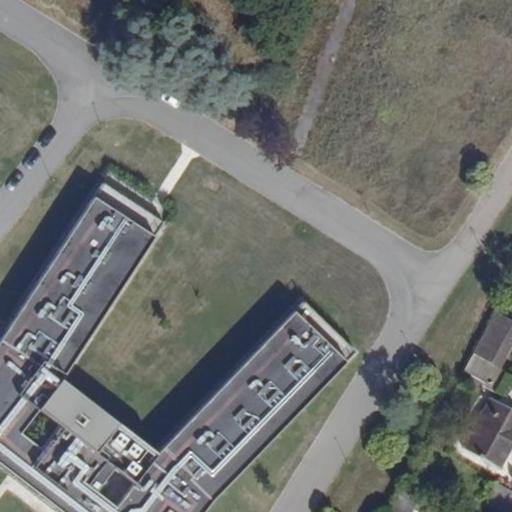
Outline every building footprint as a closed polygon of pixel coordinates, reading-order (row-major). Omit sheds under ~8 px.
[(0,468),(57,511),(203,511),(204,511),(357,353),(303,309),(163,454),(67,383),(167,222),(103,187),(0,345),(0,468)] [(472,351),(473,352),(496,366),(511,338),(511,320),(494,310),(472,351)] [(506,371),(496,366),(473,352),(464,370),(495,389),(506,371)] [(463,447),(496,466),(511,438),(511,410),(491,399),(463,447)] [(497,506),(496,508),(504,511),(511,511),(511,490),(497,482),(487,499),(497,506)] [(407,511),(415,500),(401,491),(388,511),(407,511)]
